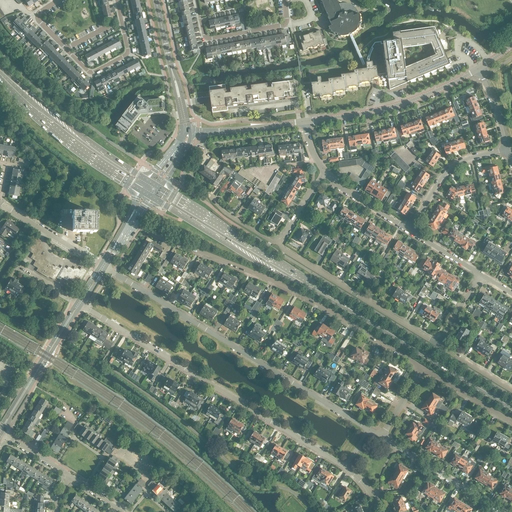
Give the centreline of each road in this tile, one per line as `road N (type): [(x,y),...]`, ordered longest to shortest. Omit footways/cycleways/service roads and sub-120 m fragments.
road 1 (residential): [(346,466),(81,304)]
road 2 (residential): [(367,429),(105,267)]
road 3 (residential): [(423,370),(260,273),(160,236)]
road 4 (secondary): [(152,197),(342,304)]
road 5 (secondary): [(342,304),(159,188)]
road 6 (secondary): [(511,407),(342,304)]
road 7 (residential): [(438,344),(277,244)]
road 8 (secondary): [(147,180),(0,67)]
road 9 (tertiary): [(304,121),(400,103),(478,69)]
road 10 (secondary): [(0,77),(77,149),(140,190)]
road 11 (secondary): [(1,433),(81,304)]
road 12 (secondary): [(76,301),(0,428)]
road 13 (residential): [(60,0),(38,17),(88,72),(127,54)]
road 14 (residential): [(503,511),(381,437)]
road 15 (residential): [(196,0),(211,40),(285,24),(284,0)]
road 16 (residential): [(408,229),(451,167),(506,149)]
